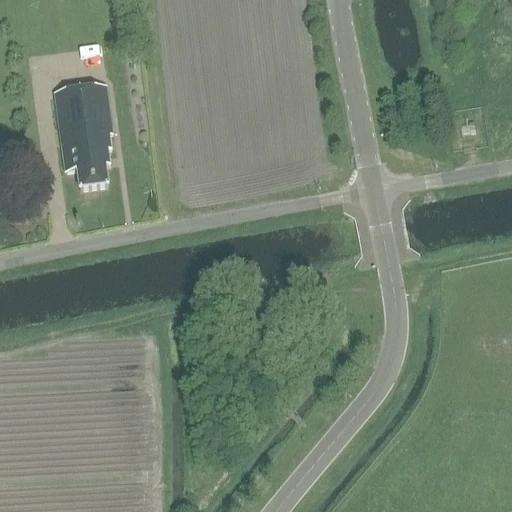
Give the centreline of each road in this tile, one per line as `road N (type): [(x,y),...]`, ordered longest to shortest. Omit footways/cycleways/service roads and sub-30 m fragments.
road 1 (unclassified): [(0,261),(372,192)]
road 2 (unclassified): [(372,192),(393,293),(392,358),(378,390),(278,511)]
road 3 (unclassified): [(336,0),(372,192)]
road 4 (unclassified): [(372,192),(511,168)]
